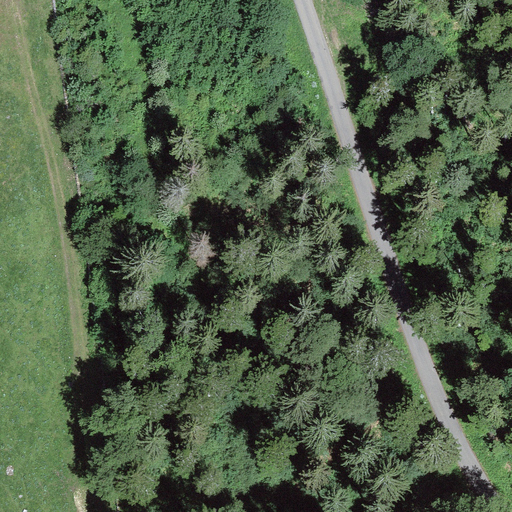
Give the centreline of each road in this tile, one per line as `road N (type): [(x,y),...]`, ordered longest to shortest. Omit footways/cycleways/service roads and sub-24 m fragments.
road 1 (unclassified): [(499,511),(429,376),(300,0)]
road 2 (track): [(96,511),(81,341),(16,0)]
